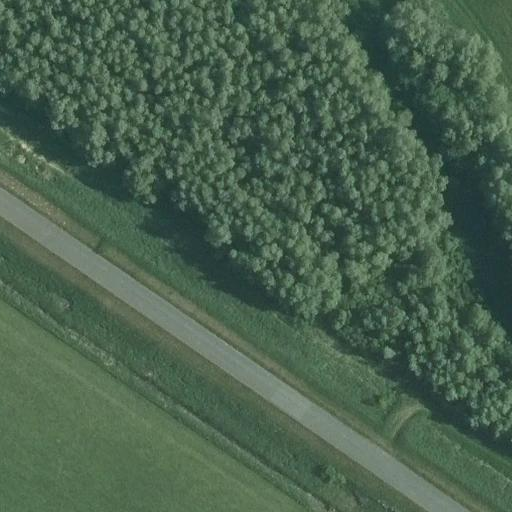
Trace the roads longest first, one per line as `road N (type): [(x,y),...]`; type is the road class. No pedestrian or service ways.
road 1 (residential): [(445,511),(0,202)]
road 2 (track): [(432,385),(0,90)]
road 3 (track): [(337,0),(340,22),(427,169),(467,281),(432,385),(371,461)]
